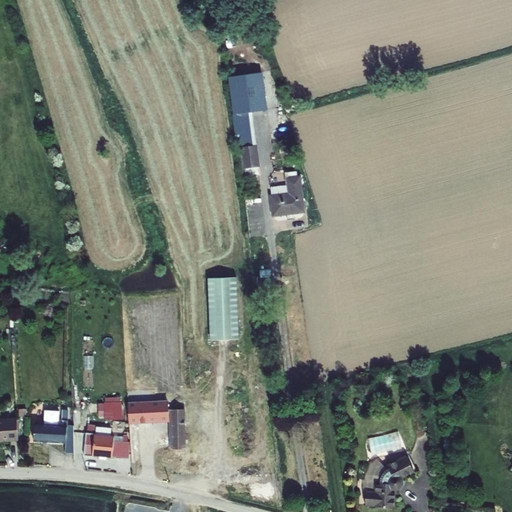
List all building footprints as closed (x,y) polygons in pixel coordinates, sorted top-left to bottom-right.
[(247,175),(262,173),(253,110),(279,106),(274,67),(228,74),(243,169),(246,168),(247,175)] [(273,215),(306,211),(302,176),(286,177),(287,183),(270,185),(273,215)] [(213,338),(240,336),(237,274),(209,275),(213,338)] [(139,420),(167,419),(169,448),(186,448),(184,400),(129,402),(130,442),(131,460),(141,460),(139,420)] [(228,457),(243,456),(240,400),(225,401),(228,457)] [(107,418),(122,417),(121,402),(106,402),(107,418)] [(64,450),(74,450),(74,424),(70,424),(70,408),(61,407),(61,423),(37,422),(36,439),(64,440),(64,450)] [(59,421),(59,410),(45,408),(44,419),(59,421)] [(0,441),(18,440),(16,418),(0,419),(0,441)] [(86,453),(129,456),(130,442),(115,441),(115,433),(95,432),(94,434),(88,434),(86,453)] [(400,433),(368,436),(370,452),(401,448),(400,433)] [(169,474),(210,473),(209,447),(186,448),(169,448),(169,474)] [(364,504),(395,504),(395,488),(401,488),(405,482),(403,476),(401,472),(413,467),(407,453),(387,463),(389,467),(387,468),(384,473),(384,482),(376,482),(376,487),(364,487),(364,504)]
